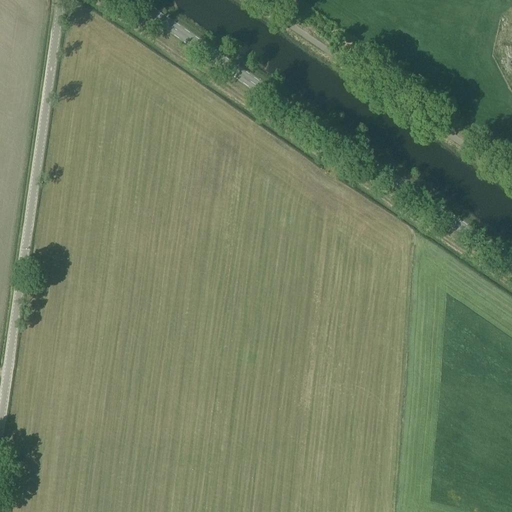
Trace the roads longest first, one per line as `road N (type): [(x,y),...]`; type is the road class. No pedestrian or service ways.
road 1 (unknown): [(91,0),(511,288)]
road 2 (secondary): [(511,265),(128,0)]
road 3 (unclassified): [(0,415),(59,0)]
road 4 (unclassified): [(511,179),(253,0)]
